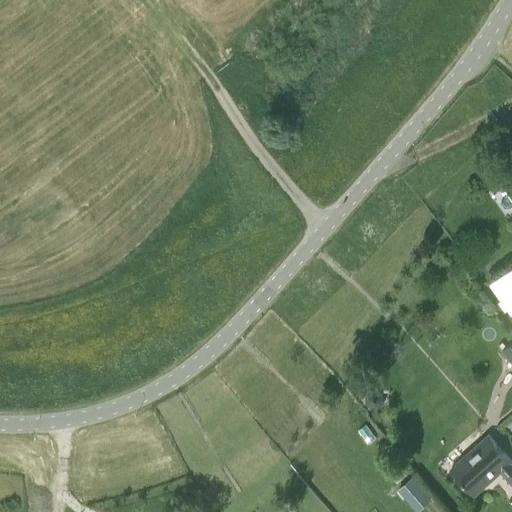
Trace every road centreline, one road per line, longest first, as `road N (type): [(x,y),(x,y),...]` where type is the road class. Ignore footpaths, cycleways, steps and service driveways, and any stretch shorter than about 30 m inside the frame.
road 1 (unclassified): [(0,423),(98,413),(165,387),(197,364),(381,166),(509,0)]
road 2 (track): [(205,70),(253,146),(322,230)]
